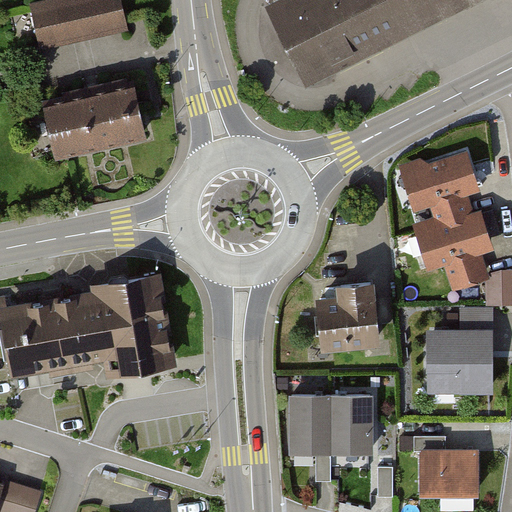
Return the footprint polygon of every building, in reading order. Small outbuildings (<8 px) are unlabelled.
[(47,43),(125,28),(119,0),(70,0),(39,6),(47,43)] [(280,0),(267,7),(305,82),(468,0),(280,0)] [(49,154),(144,136),(135,93),(41,112),(49,154)] [(433,192),(438,212),(468,203),(462,183),(480,178),(469,143),(402,162),(412,197),(433,192)] [(416,218),(427,257),(447,252),(453,276),(486,267),(479,243),(492,239),(481,200),(468,203),(438,212),(416,218)] [(511,296),(511,267),(492,268),(492,297),(511,296)] [(319,284),(321,330),(386,327),(383,269),(338,271),(339,284),(319,284)] [(86,296),(4,308),(3,299),(0,299),(0,347),(4,377),(98,363),(100,371),(126,368),(147,364),(160,363),(171,361),(159,277),(84,288),(86,296)] [(432,318),(434,377),(497,375),(496,317),(432,318)] [(147,364),(126,368),(127,374),(148,371),(147,364)] [(291,439),(333,440),(334,386),(292,385),(291,439)] [(333,440),(376,441),(377,387),(334,386),(333,440)] [(422,439),(422,476),(481,476),(481,439),(422,439)] [(333,447),(318,447),(318,479),(333,479),(333,447)] [(395,461),(378,461),(379,495),(396,495),(395,461)] [(0,474),(0,508),(12,511),(28,511),(38,482),(5,471),(3,476),(0,474)]
